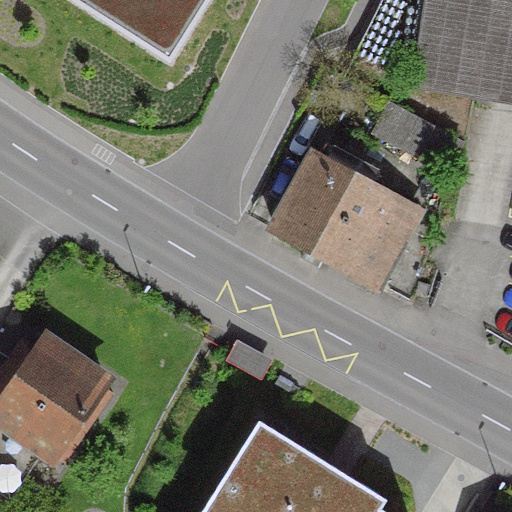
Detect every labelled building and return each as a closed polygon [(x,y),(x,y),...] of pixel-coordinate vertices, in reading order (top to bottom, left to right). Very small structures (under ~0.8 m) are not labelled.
[(203,0),(83,0),(170,54),(203,0)] [(468,100),(511,107),(511,0),(420,0),(406,90),(468,100)] [(444,166),(452,145),(384,107),(373,127),(444,166)] [(310,157),(269,231),(373,287),(414,214),(358,183),(364,171),(319,147),(313,158),(310,157)] [(37,341),(18,368),(5,360),(0,367),(0,423),(36,448),(50,458),(101,385),(37,341)] [(386,511),(390,507),(258,422),(199,511),(386,511)] [(0,494),(2,496),(36,448),(0,423),(0,494)]
